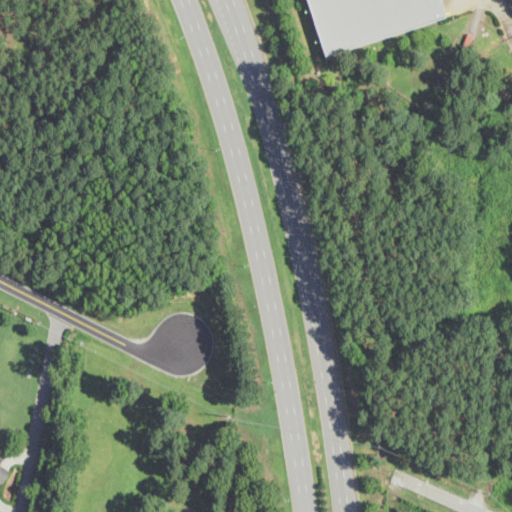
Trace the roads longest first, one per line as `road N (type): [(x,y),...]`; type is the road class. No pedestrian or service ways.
road 1 (primary): [(185,0),(249,205),(304,511)]
road 2 (primary): [(345,511),(289,196),(228,0)]
road 3 (residential): [(0,281),(157,357),(188,340)]
